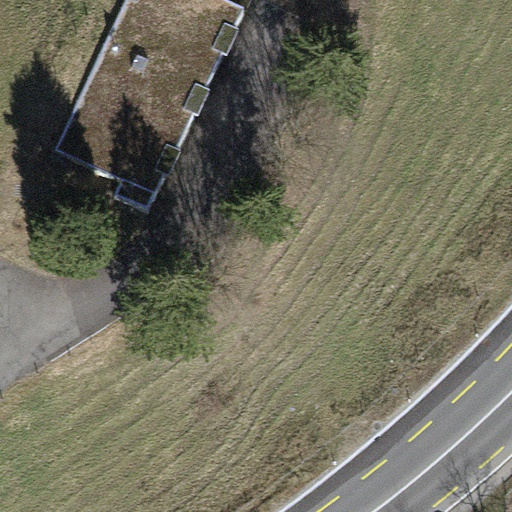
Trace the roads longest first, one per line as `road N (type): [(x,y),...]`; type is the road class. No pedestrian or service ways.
road 1 (track): [(29,320),(167,248),(268,27),(271,0)]
road 2 (primary): [(370,511),(511,393)]
